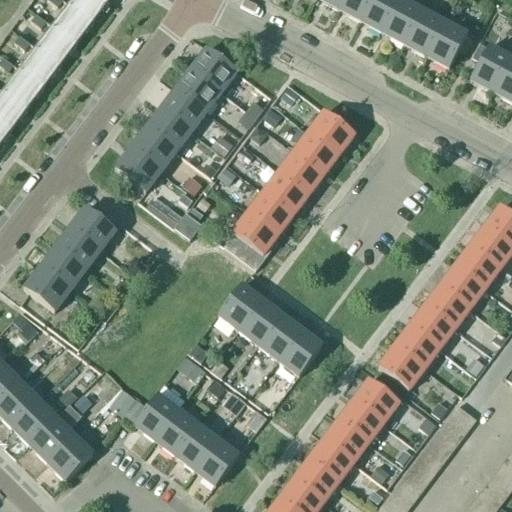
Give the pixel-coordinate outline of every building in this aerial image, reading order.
[(101,0),(74,0),(67,9),(92,28),(109,5),(101,0)] [(316,0),(315,2),(337,14),(344,0),(316,0)] [(359,26),(373,0),(344,0),(337,14),(359,26)] [(381,38),(399,4),(391,0),(373,0),(359,26),(381,38)] [(403,50),(421,16),(399,4),(381,38),(403,50)] [(67,9),(51,31),(76,50),(92,28),(67,9)] [(425,62),(444,28),(421,16),(403,50),(425,62)] [(40,23),(35,19),(30,26),(40,33),(45,27),(40,23)] [(444,28),(425,62),(448,74),(458,56),(464,59),(472,44),(466,41),(466,40),(444,28)] [(51,31),(35,53),(59,71),(76,50),(51,31)] [(23,44),(19,41),(13,47),(24,55),(29,49),(23,44)] [(492,97),(510,63),(488,51),(469,85),(492,97)] [(35,53),(18,75),(43,93),(59,71),(35,53)] [(190,75),(221,98),(236,78),(206,54),(190,75)] [(8,67),(2,63),(0,65),(0,72),(7,77),(12,70),(8,67)] [(511,108),(511,64),(510,63),(492,97),(511,108)] [(18,75),(2,96),(26,115),(43,93),(18,75)] [(206,118),(221,98),(190,75),(175,95),(206,118)] [(190,138),(206,118),(175,95),(160,115),(190,138)] [(2,96),(0,98),(0,129),(10,137),(26,115),(2,96)] [(244,116),(255,124),(262,114),(252,106),(244,116)] [(275,118),(270,114),(262,124),(273,132),(280,121),(275,118)] [(175,158),(190,138),(160,115),(144,135),(175,158)] [(248,134),(255,124),(244,116),(237,126),(248,134)] [(307,138),(338,161),(354,141),(323,117),(307,138)] [(0,129),(0,149),(10,137),(0,129)] [(261,135),(256,131),(249,142),(258,149),(266,139),(261,135)] [(160,178),(175,158),(144,135),(129,154),(160,178)] [(307,138),(292,158),(323,181),(338,161),(307,138)] [(223,161),(231,151),(218,141),(210,151),(223,161)] [(144,198),(160,178),(129,154),(114,175),(144,198)] [(292,158),(277,178),(308,201),(323,181),(292,158)] [(209,183),(216,174),(204,166),(198,174),(209,183)] [(228,175),(225,172),(217,183),(228,190),(236,180),(230,176),(228,175)] [(293,221),(308,201),(277,178),(276,179),(262,198),(293,221)] [(195,186),(189,181),(181,191),(193,200),(201,190),(195,186)] [(278,241),(293,221),(262,198),(247,218),(278,241)] [(185,216),(193,204),(185,199),(177,211),(185,216)] [(205,220),(214,208),(202,199),(193,211),(205,220)] [(483,232),(511,253),(511,221),(499,212),(483,232)] [(69,234),(99,257),(115,237),(84,213),(69,234)] [(263,260),(278,241),(247,218),(231,238),(233,240),(223,253),(254,277),(266,262),(263,260)] [(189,247),(200,231),(185,220),(173,235),(189,247)] [(499,276),(511,258),(511,253),(483,232),(468,252),(499,276)] [(84,277),(99,257),(69,234),(53,254),(84,277)] [(484,295),(499,276),(468,252),(453,272),(484,295)] [(69,297),(84,277),(53,254),(38,274),(69,297)] [(469,315),(484,295),(453,272),(438,292),(469,315)] [(53,317),(69,297),(38,274),(23,294),(53,317)] [(217,321),(237,336),(261,306),(240,290),(217,321)] [(454,335),(469,315),(438,292),(423,312),(454,335)] [(257,352),(281,321),(261,306),(237,336),(257,352)] [(439,355),(454,335),(423,312),(408,332),(439,355)] [(20,334),(28,326),(19,318),(12,326),(20,334)] [(277,367),(301,336),(281,321),(257,352),(277,367)] [(20,334),(15,339),(25,349),(38,336),(28,326),(20,334)] [(423,375),(439,355),(408,332),(393,352),(423,375)] [(301,336),(277,367),(298,382),(321,351),(301,336)] [(199,367),(206,358),(195,349),(188,358),(199,367)] [(409,394),(423,375),(393,352),(377,372),(407,395),(403,400),(415,409),(420,402),(409,394)] [(184,361),(175,373),(188,383),(197,371),(184,361)] [(478,366),(473,362),(465,373),(475,381),(483,370),(481,368),(478,366)] [(227,372),(216,364),(212,371),(209,374),(220,382),(227,372)] [(0,408),(20,389),(3,371),(0,373),(0,408)] [(352,406),(383,429),(398,409),(368,385),(352,406)] [(217,402),(223,394),(213,386),(207,393),(217,402)] [(281,405),(291,392),(284,386),(274,399),(281,405)] [(0,422),(11,434),(38,406),(20,389),(0,408),(0,422)] [(137,422),(145,410),(120,393),(111,406),(125,417),(127,414),(137,422)] [(236,420),(245,408),(231,398),(222,410),(236,420)] [(82,417),(91,408),(82,400),(73,409),(82,417)] [(154,446),(177,416),(157,400),(133,431),(154,446)] [(56,424),(55,424),(38,406),(11,434),(29,451),(56,424)] [(368,449),(383,429),(352,406),(337,426),(368,449)] [(442,411),(437,407),(430,418),(439,424),(446,414),(443,411),(442,411)] [(46,469),(74,442),(67,435),(80,422),(68,410),(55,424),(56,424),(29,451),(46,469)] [(449,420),(468,434),(475,425),(456,410),(449,420)] [(260,419),(255,415),(245,428),(256,437),(266,424),(260,419)] [(174,461),(197,431),(177,416),(154,446),(174,461)] [(461,444),(468,434),(449,420),(442,429),(461,444)] [(353,469),(368,449),(337,426),(322,446),(353,469)] [(454,453),(461,444),(442,429),(435,438),(454,453)] [(194,477),(217,446),(197,431),(174,461),(194,477)] [(447,462),(454,453),(435,438),(428,448),(447,462)] [(74,442),(46,469),(65,487),(92,460),(74,442)] [(217,446),(194,477),(214,492),(238,461),(217,446)] [(360,475),(353,469),(322,446),(307,466),(338,489),(346,477),(354,483),(360,475)] [(440,471),(447,462),(428,448),(421,457),(440,471)] [(407,458),(403,455),(394,466),(402,471),(410,460),(407,458)] [(433,481),(440,471),(421,457),(414,466),(433,481)] [(511,483),(511,468),(505,463),(498,473),(511,483)] [(322,509),(338,489),(307,466),(292,486),(322,509)] [(426,490),(433,481),(414,466),(407,475),(426,490)] [(381,473),(378,470),(370,480),(381,488),(388,478),(381,473)] [(510,497),(511,494),(511,483),(498,473),(491,482),(510,497)] [(419,499),(426,490),(407,475),(400,485),(419,499)] [(503,506),(510,497),(491,482),(484,491),(503,506)] [(412,508),(419,499),(400,485),(393,494),(412,508)] [(284,511),(320,511),(322,509),(292,486),(277,506),(284,511)] [(492,511),(498,511),(503,506),(484,491),(477,500),(492,511)] [(397,511),(409,511),(412,508),(393,494),(386,503),(397,511)] [(397,511),(386,503),(385,504),(375,496),(369,505),(378,511),(397,511)] [(472,511),(492,511),(477,500),(470,510),(472,511)]
